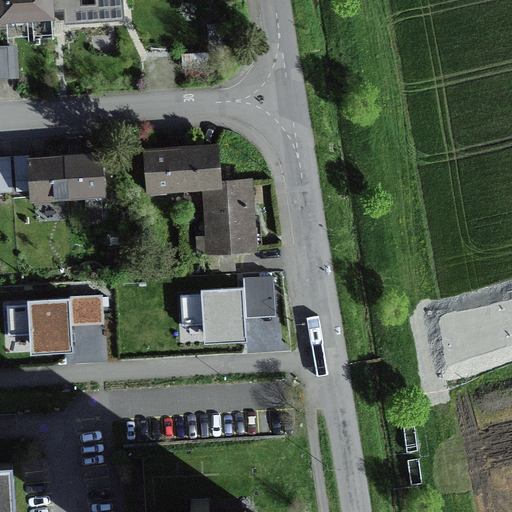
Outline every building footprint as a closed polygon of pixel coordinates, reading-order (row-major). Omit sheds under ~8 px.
[(0,0),(0,29),(55,26),(55,15),(53,0),(0,0)] [(53,0),(55,15),(65,14),(66,29),(124,25),(122,0),(53,0)] [(206,26),(208,54),(222,53),(220,25),(206,26)] [(0,81),(20,81),(18,48),(9,48),(9,46),(0,46),(0,81)] [(209,68),(208,54),(181,55),(181,70),(209,68)] [(206,184),(218,183),(216,146),(189,148),(181,148),(176,149),(148,150),(150,188),(183,186),(206,184)] [(10,154),(0,154),(0,190),(13,189),(10,154)] [(102,197),(99,154),(69,156),(64,157),(59,157),(30,159),(32,196),(67,194),(85,193),(85,198),(102,197)] [(249,209),(247,181),(218,183),(206,184),(210,251),(252,249),(249,209)] [(202,341),(248,339),(245,286),(199,288),(199,292),(180,293),(182,325),(201,324),(202,341)] [(31,350),(73,346),(69,297),(6,302),(9,334),(29,332),(31,350)] [(0,511),(13,511),(11,461),(0,461),(0,511)] [(258,511),(247,511),(211,511),(210,497),(192,499),(192,511),(258,511)]
